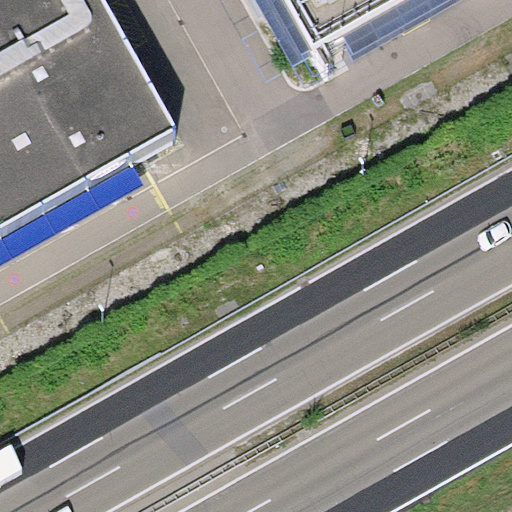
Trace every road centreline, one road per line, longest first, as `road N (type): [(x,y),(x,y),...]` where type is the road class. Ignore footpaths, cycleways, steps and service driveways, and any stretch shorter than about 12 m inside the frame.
road 1 (motorway): [(511,226),(2,511)]
road 2 (motorway): [(283,511),(511,383)]
